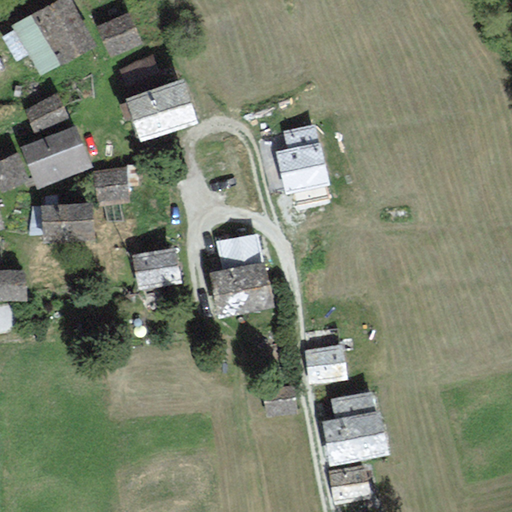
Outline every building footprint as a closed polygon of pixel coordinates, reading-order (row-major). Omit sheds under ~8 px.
[(67,0),(66,0),(16,27),(40,72),(56,63),(92,44),(67,0)] [(127,15),(101,26),(112,52),(138,41),(133,28),(127,15)] [(151,56),(122,68),(131,90),(160,77),(156,67),(151,56)] [(181,79),(129,97),(141,133),(160,126),(193,115),(181,79)] [(57,97),(30,108),(38,126),(64,116),(57,97)] [(312,125),(286,131),(290,150),(278,153),(286,187),(325,177),(312,125)] [(74,127),(24,148),(39,184),(89,163),(74,127)] [(17,156),(0,162),(0,181),(2,188),(26,178),(17,156)] [(112,171),(98,173),(101,199),(126,196),(123,170),(112,171)] [(89,207),(45,209),(47,233),(60,232),(90,231),(89,207)] [(227,270),(214,273),(218,293),(221,311),(268,302),(255,237),(238,241),(221,244),(227,270)] [(175,251),(137,258),(141,283),(165,279),(179,276),(175,251)] [(25,272),(0,272),(0,298),(25,298),(25,272)] [(338,345),(309,350),(314,380),(343,375),(338,345)] [(292,387),(266,391),(269,412),(295,409),(294,398),(292,387)] [(369,390),(334,397),(338,418),(324,421),(331,458),(384,447),(377,410),(373,411),(369,390)] [(363,467),(332,473),(337,500),(368,494),(365,481),(363,467)]
